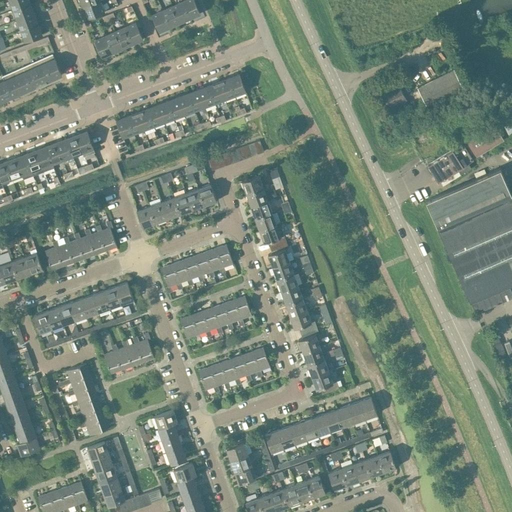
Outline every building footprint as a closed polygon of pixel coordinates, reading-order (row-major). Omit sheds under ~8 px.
[(30,3),(29,0),(9,0),(13,9),(30,3)] [(194,0),(184,0),(182,1),(190,17),(200,13),(194,0)] [(100,1),(83,7),(87,17),(104,11),(100,1)] [(182,1),(172,5),(180,22),(190,17),(182,1)] [(34,13),(30,3),(13,9),(17,19),(34,13)] [(172,5),(163,10),(170,26),(180,22),(172,5)] [(163,10),(152,14),(159,31),(170,26),(163,10)] [(38,23),(34,13),(17,19),(21,29),(38,23)] [(136,22),(125,26),(132,43),(143,38),(136,22)] [(38,23),(21,29),(25,40),(42,34),(38,23)] [(132,43),(125,26),(115,31),(122,47),(132,43)] [(122,47),(115,31),(105,35),(113,52),(122,47)] [(113,52),(105,35),(95,40),(102,56),(113,52)] [(48,36),(37,40),(38,45),(49,40),(48,36)] [(42,58),(51,79),(62,74),(52,53),(42,58)] [(41,83),(51,79),(42,58),(32,62),(41,83)] [(31,88),(41,83),(32,62),(22,67),(31,88)] [(21,92),(31,88),(22,67),(12,71),(21,92)] [(454,68),(417,87),(428,108),(465,89),(454,68)] [(12,96),(21,92),(12,71),(2,75),(4,80),(12,96)] [(230,77),(236,94),(245,90),(239,73),(230,77)] [(230,77),(220,81),(226,97),(236,94),(230,77)] [(0,96),(2,101),(12,96),(4,80),(0,81),(0,96)] [(220,81),(209,85),(216,101),(226,97),(220,81)] [(209,85),(199,88),(205,105),(216,101),(209,85)] [(400,86),(383,95),(389,107),(395,104),(396,106),(407,101),(400,86)] [(199,88),(189,92),(195,109),(205,105),(199,88)] [(189,92),(178,96),(185,113),(195,109),(189,92)] [(178,96),(168,100),(174,117),(185,113),(178,96)] [(168,100),(158,104),(164,121),(174,117),(168,100)] [(158,104),(147,108),(154,125),(164,121),(158,104)] [(147,108),(137,112),(143,129),(154,125),(147,108)] [(137,112),(127,116),(133,132),(143,129),(137,112)] [(133,132),(127,116),(116,120),(123,136),(133,132)] [(463,141),(427,163),(438,180),(473,159),(473,158),(504,139),(494,123),(463,142),(463,141)] [(425,126),(410,136),(418,149),(434,139),(425,126)] [(92,144),(87,130),(82,132),(76,134),(83,151),(85,156),(85,155),(95,152),(93,147),(92,144)] [(83,151),(76,134),(70,136),(66,138),(72,155),(83,151)] [(72,155),(66,138),(62,140),(62,139),(56,142),(62,159),(72,155)] [(264,151),(260,140),(254,142),(258,153),(264,151)] [(62,159),(56,142),(50,144),(46,146),(52,162),(62,159)] [(248,144),(252,155),(258,153),(254,142),(248,144)] [(242,146),(246,157),(252,155),(248,144),(242,146)] [(437,145),(424,153),(427,158),(440,150),(437,145)] [(52,162),(46,146),(42,147),(36,149),(42,166),(52,162)] [(237,148),(241,159),(246,157),(242,146),(237,148)] [(231,150),(235,162),(241,159),(237,148),(231,150)] [(42,166),(36,149),(30,151),(30,152),(26,153),(32,170),(34,175),(44,171),(42,166)] [(225,152),(229,164),(235,162),(231,150),(225,152)] [(220,154),(224,166),(229,164),(225,152),(220,154)] [(32,170),(26,153),(22,155),(21,155),(15,157),(22,174),(32,170)] [(214,156),(218,168),(224,166),(220,154),(214,156)] [(208,158),(212,170),(218,168),(214,156),(208,158)] [(22,174),(15,157),(9,159),(10,159),(5,161),(12,178),(22,174)] [(12,178),(5,161),(1,162),(0,162),(0,177),(2,182),(12,178)] [(511,194),(500,167),(426,200),(475,312),(511,295),(511,290),(509,283),(511,281),(511,194)] [(247,193),(264,187),(259,175),(242,181),(247,193)] [(217,200),(211,183),(198,187),(204,205),(217,200)] [(204,205),(198,187),(186,192),(192,209),(204,205)] [(264,187),(247,193),(251,205),(268,199),(264,187)] [(192,209),(186,192),(174,196),(180,213),(192,209)] [(180,213),(174,196),(161,200),(167,218),(180,213)] [(268,199),(251,205),(255,218),(272,212),(268,199)] [(167,218),(161,200),(149,205),(155,222),(167,218)] [(136,209),(143,227),(155,222),(149,205),(136,209)] [(272,212),(255,218),(259,230),(277,224),(272,212)] [(99,230),(106,250),(117,246),(110,227),(113,226),(111,220),(106,222),(108,227),(102,229),(99,230)] [(99,230),(102,229),(100,224),(95,225),(97,231),(91,233),(88,234),(95,253),(106,250),(99,230)] [(277,224),(259,230),(264,243),(268,241),(270,247),(286,241),(284,235),(281,236),(277,224)] [(88,234),(91,233),(89,228),(85,229),(87,235),(80,237),(78,238),(84,257),(95,253),(88,234)] [(78,238),(80,237),(79,231),(74,233),(76,239),(70,241),(67,242),(74,261),(84,257),(78,238)] [(67,242),(70,241),(68,235),(63,237),(65,242),(59,245),(56,246),(63,265),(74,261),(67,242)] [(56,246),(59,245),(57,239),(52,241),(54,246),(45,249),(52,269),(63,265),(56,246)] [(273,266),(290,260),(285,248),(289,247),(286,241),(270,247),(272,252),(268,254),(273,266)] [(226,272),(224,266),(233,263),(226,243),(215,247),(222,267),(219,268),(221,273),(226,272)] [(213,270),(219,268),(222,267),(215,247),(204,251),(211,271),(209,272),(211,277),(215,276),(213,270)] [(43,268),(37,251),(24,256),(30,272),(43,268)] [(202,274),(209,272),(211,271),(204,251),(194,255),(201,275),(198,276),(200,281),(204,279),(202,274)] [(192,278),(198,276),(201,275),(194,255),(183,259),(190,279),(187,279),(189,285),(194,283),(192,278)] [(30,272),(24,256),(12,260),(18,277),(30,272)] [(172,263),(178,277),(179,282),(177,283),(178,289),(183,287),(181,282),(187,279),(190,279),(183,259),(172,263)] [(18,277),(12,260),(0,264),(6,281),(18,277)] [(290,260),(273,266),(277,278),(294,272),(290,260)] [(170,286),(177,283),(179,282),(178,277),(172,263),(161,267),(168,285),(165,286),(168,292),(172,291),(170,286)] [(294,272),(277,278),(281,291),(298,284),(294,272)] [(134,299),(127,282),(115,286),(121,303),(134,299)] [(298,284),(281,291),(286,303),(303,297),(298,284)] [(104,290),(110,308),(121,303),(115,286),(104,290)] [(92,294),(98,312),(110,308),(104,290),(92,294)] [(80,299),(86,316),(98,312),(92,294),(80,299)] [(242,318),(252,315),(245,295),(234,299),(241,319),(238,320),(240,325),(244,323),(242,318)] [(303,297),(286,303),(290,315),(307,309),(303,297)] [(69,303),(75,320),(86,316),(80,299),(69,303)] [(234,327),(232,322),(238,320),(241,319),(234,299),(223,303),(230,322),(227,323),(229,329),(234,327)] [(57,307),(63,324),(75,320),(69,303),(57,307)] [(223,331),(221,326),(227,323),(230,322),(223,303),(212,307),(219,326),(216,327),(218,333),(223,331)] [(45,311),(51,328),(63,324),(57,307),(45,311)] [(212,335),(210,329),(216,327),(219,326),(212,307),(201,310),(208,330),(206,331),(208,336),(212,335)] [(307,309),(290,315),(294,328),(298,327),(300,332),(317,326),(315,320),(311,321),(307,309)] [(198,334),(195,335),(197,340),(201,339),(199,333),(206,331),(208,330),(201,310),(191,314),(198,334)] [(33,315),(39,333),(51,328),(45,311),(33,315)] [(189,337),(195,335),(198,334),(191,314),(180,318),(186,337),(184,338),(186,344),(191,342),(189,337)] [(303,352),(320,345),(316,334),(319,333),(317,326),(300,332),(302,338),(298,339),(303,352)] [(154,357),(148,339),(150,338),(148,331),(143,333),(145,338),(139,341),(136,342),(143,361),(154,357)] [(136,342),(139,341),(137,335),(133,337),(135,342),(128,344),(125,345),(132,365),(143,361),(136,342)] [(125,345),(128,344),(126,339),(122,341),(124,346),(118,348),(115,349),(122,369),(132,365),(125,345)] [(104,353),(111,373),(122,369),(115,349),(118,348),(116,343),(111,344),(113,350),(104,353)] [(320,345),(303,352),(307,364),(325,358),(320,345)] [(261,369),(270,366),(263,347),(252,351),(259,370),(256,371),(258,376),(263,375),(261,369)] [(252,379),(250,373),(256,371),(259,370),(252,351),(241,354),(248,374),(246,375),(247,380),(252,379)] [(0,369),(11,365),(7,353),(0,355),(0,369)] [(239,377),(246,375),(248,374),(241,354),(231,358),(237,378),(235,379),(237,384),(241,383),(239,377)] [(229,381),(235,379),(237,378),(231,358),(220,362),(227,382),(224,383),(226,388),(230,386),(229,381)] [(325,358),(307,364),(312,376),(329,370),(325,358)] [(66,369),(69,377),(70,380),(90,374),(86,362),(66,369)] [(218,385),(224,383),(227,382),(220,362),(209,366),(216,385),(213,386),(215,392),(220,390),(218,385)] [(0,381),(0,382),(15,377),(11,365),(0,369),(0,381)] [(207,389),(213,386),(216,385),(209,366),(198,370),(205,388),(202,389),(205,396),(209,394),(207,389)] [(322,394),(339,388),(338,386),(342,385),(340,380),(333,382),(329,370),(312,376),(316,389),(320,387),(322,394)] [(74,391),(94,384),(90,374),(70,380),(69,377),(64,379),(65,384),(71,382),(73,388),(74,391)] [(4,394),(19,389),(15,377),(0,382),(4,394)] [(78,402),(97,395),(94,384),(74,391),(73,388),(68,390),(69,395),(75,393),(77,399),(78,402)] [(9,405),(23,400),(19,389),(4,394),(9,405)] [(82,413),(101,406),(97,395),(78,402),(77,399),(72,401),(73,405),(78,403),(81,410),(82,413)] [(377,414),(371,396),(359,401),(365,418),(377,414)] [(13,417),(28,412),(23,400),(9,405),(13,417)] [(365,418),(359,401),(347,405),(353,422),(365,418)] [(353,422),(347,405),(335,409),(342,426),(353,422)] [(86,423),(105,416),(101,406),(82,413),(81,410),(75,412),(77,416),(82,414),(85,420),(86,423)] [(173,422),(177,421),(173,409),(154,415),(158,428),(173,422)] [(342,426),(335,409),(324,413),(330,431),(342,426)] [(17,429),(32,424),(28,412),(13,417),(17,429)] [(330,431),(324,413),(312,417),(318,435),(330,431)] [(89,434),(109,427),(105,416),(86,423),(85,420),(79,422),(81,427),(86,425),(89,434)] [(318,435),(312,417),(300,421),(307,439),(318,435)] [(307,439),(300,421),(289,426),(295,443),(307,439)] [(178,434),(173,422),(158,428),(162,439),(178,434)] [(32,424),(17,429),(21,440),(21,441),(36,435),(32,424)] [(295,443),(289,426),(277,430),(283,447),(295,443)] [(382,427),(372,431),(373,435),(383,431),(382,427)] [(265,434),(271,452),(283,447),(277,430),(265,434)] [(178,434),(162,439),(167,451),(182,446),(178,434)] [(21,454),(40,447),(36,435),(21,441),(21,440),(17,442),(21,454)] [(262,435),(258,437),(261,447),(266,445),(262,435)] [(121,446),(118,436),(113,437),(117,447),(121,446)] [(91,458),(109,452),(105,440),(87,447),(91,458)] [(244,442),(226,448),(231,460),(248,454),(244,442)] [(182,446),(167,451),(171,463),(186,458),(182,446)] [(123,449),(118,451),(122,461),(126,459),(123,449)] [(396,466),(390,449),(377,454),(383,471),(396,466)] [(109,452),(91,458),(96,470),(113,464),(109,452)] [(235,472),(252,465),(248,454),(231,460),(235,472)] [(383,471),(377,454),(365,458),(371,475),(383,471)] [(371,475),(365,458),(353,463),(359,480),(371,475)] [(126,459),(122,461),(125,471),(130,469),(126,459)] [(271,459),(266,460),(270,470),(270,472),(275,470),(274,468),(271,459)] [(192,475),(192,476),(196,474),(192,462),(173,469),(177,481),(192,475)] [(359,480),(353,463),(341,467),(347,484),(359,480)] [(113,464),(96,470),(100,482),(117,475),(113,464)] [(239,483),(257,477),(252,465),(235,472),(239,483)] [(328,471),(334,489),(347,484),(341,467),(328,471)] [(126,475),(130,485),(135,483),(131,473),(126,475)] [(307,479),(313,496),(325,492),(319,474),(307,479)] [(117,475),(100,482),(104,493),(121,487),(117,475)] [(196,487),(192,476),(192,475),(177,481),(181,492),(196,487)] [(295,483),(301,501),(313,496),(307,479),(295,483)] [(77,504),(79,503),(88,500),(81,481),(70,485),(77,504)] [(282,488),(288,505),(301,501),(295,483),(282,488)] [(77,504),(70,485),(60,488),(66,508),(68,507),(74,505),(76,510),(81,509),(79,503),(77,504)] [(121,487),(104,493),(108,506),(114,504),(119,502),(125,500),(126,499),(121,487)] [(151,501),(162,497),(159,487),(147,492),(151,501)] [(196,487),(181,492),(185,504),(200,499),(196,487)] [(66,508),(60,488),(49,492),(56,511),(57,511),(64,509),(64,511),(69,511),(68,507),(66,508)] [(270,492),(276,509),(288,505),(282,488),(270,492)] [(56,511),(49,492),(38,496),(43,511),(57,511),(56,511)] [(151,501),(147,492),(141,494),(146,505),(152,503),(151,501)] [(258,496),(263,511),(268,511),(276,509),(270,492),(258,496)] [(136,496),(140,507),(146,505),(141,494),(136,496)] [(130,498),(134,509),(140,507),(136,496),(130,498)] [(245,501),(249,511),(263,511),(258,496),(245,501)] [(125,500),(129,511),(134,509),(130,498),(126,499),(125,500)] [(200,499),(185,504),(188,511),(199,511),(205,510),(200,499)] [(119,502),(123,511),(126,511),(129,511),(125,500),(119,502)] [(114,504),(117,511),(123,511),(119,502),(114,504)]
